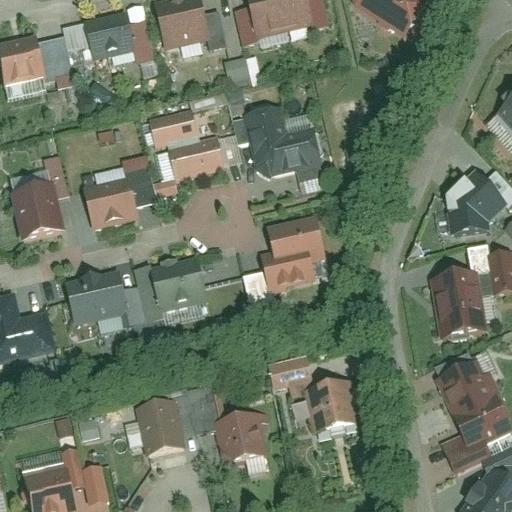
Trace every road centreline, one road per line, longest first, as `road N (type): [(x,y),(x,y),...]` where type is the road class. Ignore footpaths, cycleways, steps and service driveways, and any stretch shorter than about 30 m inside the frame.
road 1 (residential): [(427,511),(384,278),(503,0)]
road 2 (residential): [(225,220),(137,250),(0,280)]
